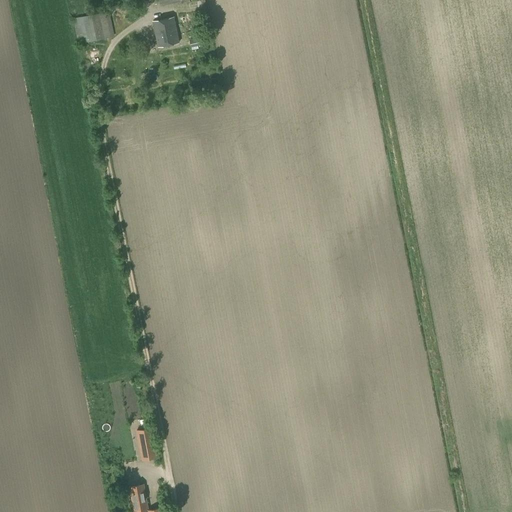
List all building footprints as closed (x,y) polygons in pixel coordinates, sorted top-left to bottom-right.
[(190,13),(185,14),(188,32),(202,29),(199,11),(207,10),(205,0),(158,0),(160,6),(181,2),(182,4),(188,3),(190,13)] [(78,43),(114,36),(109,11),(73,18),(78,43)] [(179,42),(176,28),(174,17),(153,21),(158,46),(179,42)] [(191,47),(202,45),(201,37),(189,40),(191,47)] [(136,429),(141,460),(157,457),(152,426),(136,429)] [(147,511),(146,500),(144,492),(132,494),(135,511),(161,511),(160,508),(155,509),(147,511)]
